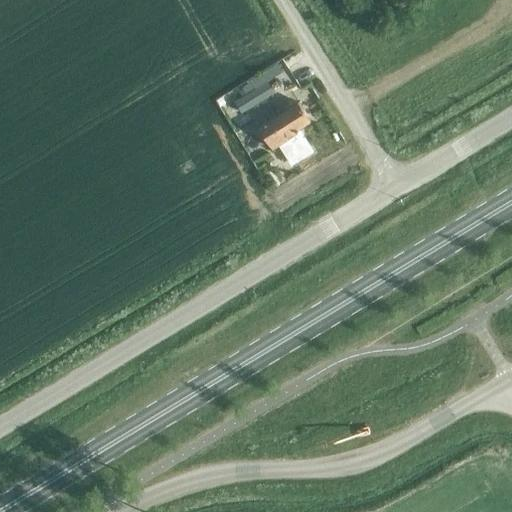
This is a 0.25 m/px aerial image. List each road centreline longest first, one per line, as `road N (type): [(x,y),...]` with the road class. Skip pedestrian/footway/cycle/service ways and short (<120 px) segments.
road 1 (primary): [(0,511),(511,202)]
road 2 (unclassified): [(0,426),(393,188)]
road 3 (unclassified): [(117,511),(215,474),(358,465),(510,379)]
road 4 (unclassified): [(393,188),(279,0)]
road 5 (unclassified): [(393,188),(511,116)]
